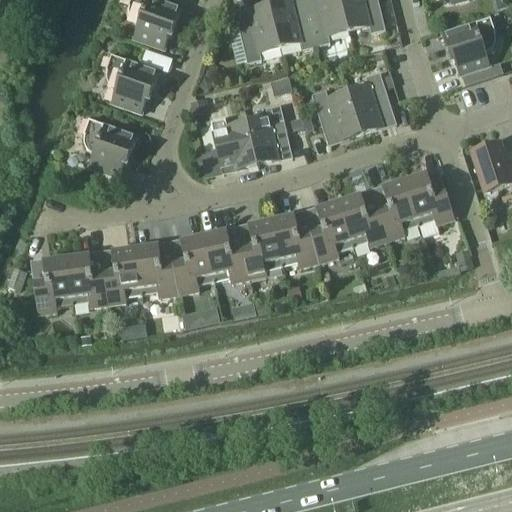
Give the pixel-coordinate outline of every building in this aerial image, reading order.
[(138,31),(133,44),(163,55),(168,41),(171,42),(181,13),(144,0),(131,0),(128,11),(129,12),(128,14),(128,16),(128,19),(129,21),(129,24),(131,26),(132,27),(134,29),(136,30),(138,31)] [(348,36),(339,0),(321,0),(304,4),(315,52),(329,49),(327,41),(348,36)] [(339,0),(348,36),(368,31),(370,39),(385,36),(375,0),(339,0)] [(315,52),(304,4),(285,9),(284,7),(269,10),(279,53),(300,48),(302,56),(315,52)] [(279,53),(269,10),(254,14),(255,16),(235,21),(247,69),(261,66),(259,57),(279,53)] [(493,39),(495,38),(490,23),(441,39),(451,69),(454,68),(459,81),(488,71),(484,58),(486,57),(488,56),(490,55),(492,53),(493,51),(494,48),(494,46),(494,44),(494,41),(493,39)] [(116,96),(111,108),(140,119),(145,106),(148,107),(158,77),(111,60),(105,76),(107,76),(106,78),(106,81),(106,83),(106,85),(107,88),(108,90),(110,92),(111,93),(113,95),(116,96)] [(361,139),(376,134),(375,132),(394,126),(379,78),(365,83),(368,91),(348,98),(361,139)] [(348,98),(328,104),(325,96),(311,101),(326,147),(345,141),(346,144),(361,139),(348,98)] [(291,159),(280,111),(265,114),(267,123),(247,127),(256,170),(272,166),(271,164),(291,159)] [(93,160),(89,173),(118,183),(123,170),(126,171),(136,141),(88,124),(83,140),(84,140),(83,143),(83,145),(83,147),(84,150),(85,152),(86,154),(87,156),(89,158),(91,159),(93,160)] [(247,127),(226,132),(224,124),(210,127),(221,175),(241,171),(241,173),(256,170),(247,127)] [(511,154),(503,157),(500,149),(470,159),(483,200),(511,190),(511,154)] [(418,230),(434,225),(436,231),(453,225),(438,177),(420,183),(419,180),(403,185),(418,230)] [(418,230),(403,185),(388,190),(389,193),(371,198),(387,246),(404,241),(402,235),(418,230)] [(387,246),(371,198),(353,204),(353,202),(337,207),(352,252),(368,247),(369,252),(387,246)] [(352,252),(337,207),(322,212),(322,214),(305,220),(318,268),(337,262),(336,257),(352,252)] [(318,268),(305,220),(287,224),(286,222),(270,225),(281,271),(297,267),(299,273),(318,268)] [(281,271),(270,225),(254,229),(255,231),(237,235),(248,284),(266,280),(264,275),(281,271)] [(248,284),(237,235),(219,239),(218,237),(202,241),(213,287),(229,283),(231,288),(248,284)] [(213,287),(202,241),(180,246),(180,248),(169,251),(178,300),(198,296),(197,290),(213,287)] [(169,251),(158,252),(157,250),(134,253),(141,300),(157,298),(158,303),(178,300),(169,251)] [(141,300),(134,253),(111,256),(112,259),(100,260),(107,310),(125,308),(124,302),(141,300)] [(100,260),(89,262),(89,259),(65,263),(72,309),(89,307),(89,313),(107,310),(100,260)] [(72,309),(65,263),(42,266),(43,268),(30,270),(34,301),(35,301),(38,320),(56,317),(55,312),(72,309)] [(404,268),(396,271),(399,281),(407,278),(404,268)] [(390,279),(381,282),(384,291),(393,289),(390,279)] [(297,289),(285,292),(289,305),(301,302),(297,289)] [(253,306),(243,308),(246,322),(256,320),(253,306)] [(265,308),(255,310),(257,320),(267,318),(265,308)] [(195,318),(183,321),(185,334),(197,331),(195,318)] [(143,327),(132,328),(134,342),(145,340),(143,327)] [(89,339),(81,340),(82,349),(90,348),(89,339)]
